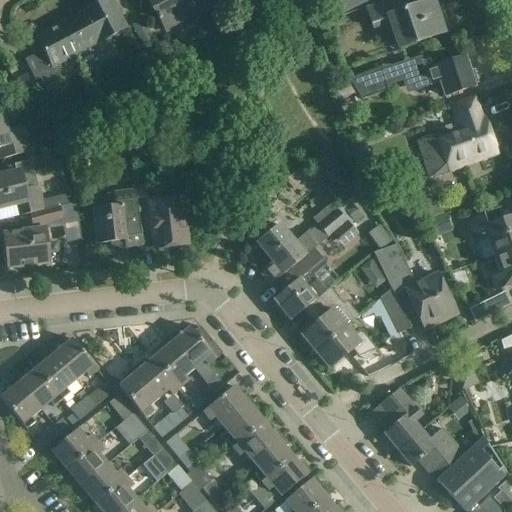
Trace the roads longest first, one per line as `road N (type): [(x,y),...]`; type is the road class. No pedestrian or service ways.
road 1 (residential): [(0,312),(205,292),(321,422)]
road 2 (residential): [(321,422),(511,323)]
